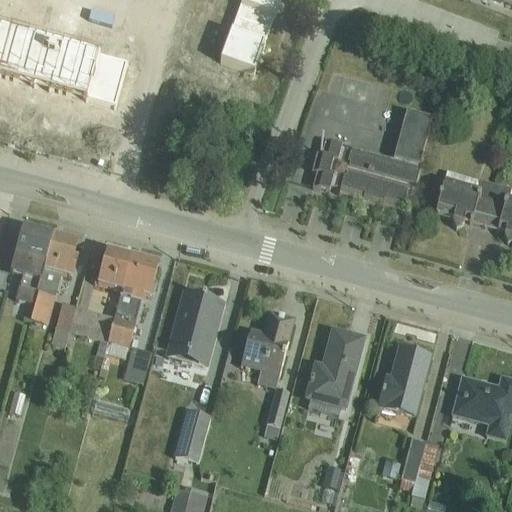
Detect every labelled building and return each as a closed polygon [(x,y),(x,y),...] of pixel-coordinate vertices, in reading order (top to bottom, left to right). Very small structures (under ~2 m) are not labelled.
[(0,0),(0,77),(121,110),(135,58),(100,48),(98,58),(73,51),(77,35),(0,14),(0,5),(1,0),(0,0)] [(511,0),(485,0),(511,9),(511,0)] [(511,101),(505,100),(503,113),(511,115),(511,101)] [(316,158),(312,176),(316,177),(312,192),(329,196),(330,191),(340,194),(339,199),(362,205),(362,207),(382,213),(382,211),(402,216),(407,196),(410,197),(412,190),(415,190),(420,171),(418,171),(431,122),(406,116),(393,164),(351,153),(351,154),(340,152),(341,150),(325,145),(321,159),(316,158)] [(484,231),(496,188),(447,175),(441,198),(439,198),(438,200),(440,201),(435,217),(453,222),(452,226),(456,233),(463,229),(465,221),(470,222),(469,227),(484,231)] [(511,193),(496,188),(484,231),(499,235),(501,230),(506,232),(504,240),(508,247),(511,244),(511,193)] [(35,309),(54,239),(22,231),(10,277),(22,280),(16,304),(35,309)] [(54,239),(35,309),(31,325),(48,329),(61,279),(72,282),(78,261),(73,259),(77,245),(54,239)] [(121,294),(131,260),(107,253),(102,270),(99,269),(94,289),(121,294)] [(114,322),(107,347),(129,352),(140,306),(142,306),(143,301),(149,302),(158,267),(131,260),(121,294),(114,322)] [(185,295),(167,361),(206,371),(223,306),(185,295)] [(66,346),(75,312),(62,309),(51,348),(64,351),(66,346)] [(75,312),(66,346),(71,348),(74,337),(99,344),(93,371),(101,372),(107,347),(114,322),(75,312)] [(256,388),(276,393),(294,325),(269,318),(264,338),(250,334),(241,371),(259,376),(256,388)] [(314,367),(304,404),(310,405),(308,412),(338,420),(339,413),(344,415),(364,344),(333,335),(323,369),(314,367)] [(131,352),(123,382),(143,387),(151,357),(131,352)] [(385,380),(377,413),(414,422),(430,361),(399,353),(392,382),(385,380)] [(462,382),(452,421),(488,430),(485,441),(504,445),(511,415),(511,384),(501,382),(499,392),(462,382)] [(289,397),(276,393),(263,439),(277,442),(289,397)] [(14,396),(9,416),(20,418),(25,398),(14,396)] [(96,404),(93,415),(127,424),(130,413),(96,404)] [(186,414),(173,460),(198,467),(210,421),(186,414)] [(410,500),(424,446),(411,442),(399,492),(407,494),(406,499),(410,500)] [(424,446),(410,500),(412,501),(410,511),(415,511),(421,511),(438,450),(424,446)] [(352,458),(337,511),(347,511),(359,469),(357,469),(359,460),(352,458)] [(385,464),(382,480),(397,483),(400,468),(385,464)] [(176,494),(171,511),(203,511),(208,496),(186,490),(185,496),(176,494)]
